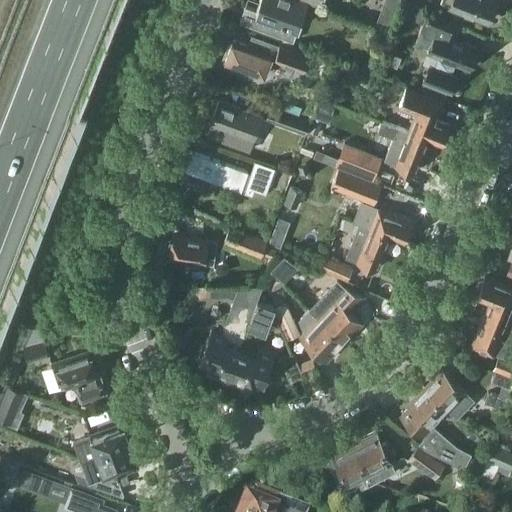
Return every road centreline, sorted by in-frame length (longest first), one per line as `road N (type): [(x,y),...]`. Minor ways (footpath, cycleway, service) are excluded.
road 1 (residential): [(270,423),(334,409),(409,353),(511,89)]
road 2 (residential): [(157,414),(124,297),(152,133),(204,0)]
road 3 (motorway): [(0,206),(80,0)]
